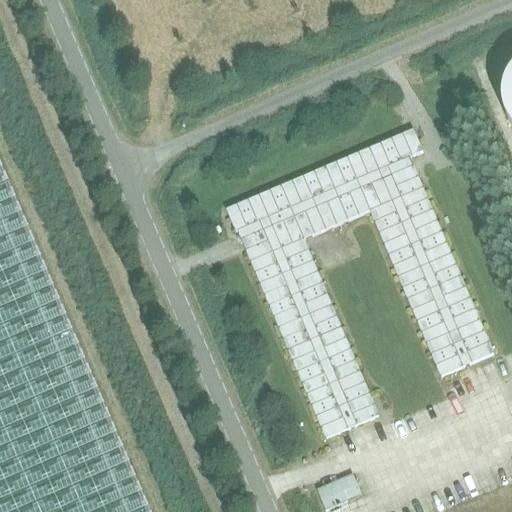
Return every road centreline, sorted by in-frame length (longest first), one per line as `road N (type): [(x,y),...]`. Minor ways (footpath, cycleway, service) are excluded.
road 1 (unclassified): [(121,169),(511,2)]
road 2 (unclassified): [(268,511),(121,169)]
road 3 (unclassified): [(121,169),(48,0)]
